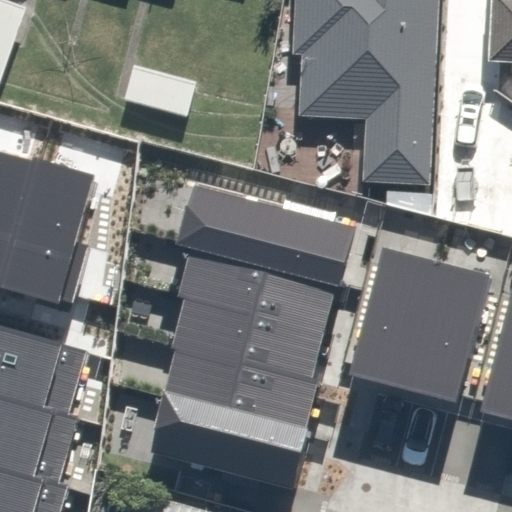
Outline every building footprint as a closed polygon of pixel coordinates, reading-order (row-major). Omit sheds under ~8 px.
[(0,0),(0,89),(5,91),(31,0),(0,0)] [(429,178),(437,0),(292,0),(291,47),(300,48),(299,110),(364,113),(362,176),(429,178)] [(511,0),(482,0),(479,64),(511,65),(511,0)] [(203,75),(131,58),(120,102),(193,120),(203,75)] [(152,443),(291,481),(320,375),(312,373),(337,282),(339,283),(355,223),(192,180),(176,241),(190,245),(177,292),(185,294),(172,344),(175,345),(164,387),(167,388),(152,443)] [(0,188),(0,345),(28,341),(0,188)] [(490,268),(383,242),(348,370),(457,398),(490,268)] [(511,290),(481,405),(511,412),(511,290)] [(88,475),(115,390),(42,366),(15,451),(88,475)] [(219,511),(221,510),(132,482),(122,511),(219,511)]
